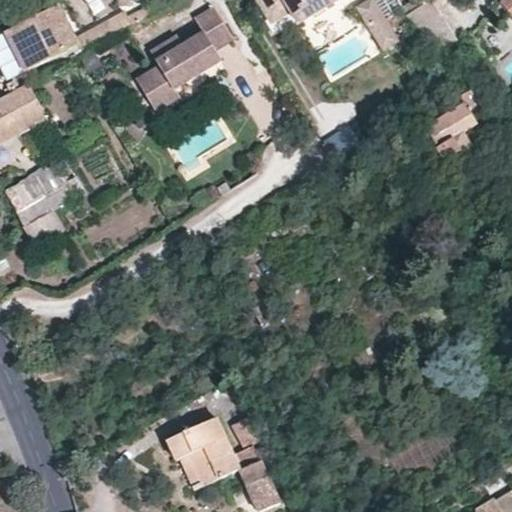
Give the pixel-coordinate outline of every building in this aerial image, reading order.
[(134,26),(164,10),(158,0),(129,16),(134,26)] [(335,0),(255,0),(264,13),(283,1),(290,12),(297,24),(335,0)] [(400,42),(374,0),(368,0),(356,8),(383,52),(400,42)] [(446,22),(432,0),(407,16),(439,64),(457,47),(461,45),(446,22)] [(511,0),(507,0),(503,4),(511,13),(511,0)] [(290,12),(283,1),(264,13),(270,24),(290,12)] [(223,62),(217,51),(234,41),(212,7),(193,19),(202,34),(180,48),(174,37),(148,53),(159,70),(139,83),(151,102),(172,88),(174,93),(177,91),(202,75),(223,62)] [(13,30),(3,36),(23,74),(58,57),(59,61),(79,51),(81,55),(104,42),(98,30),(87,35),(75,40),(59,8),(13,30)] [(104,42),(134,26),(129,16),(126,10),(96,25),(98,30),(104,42)] [(440,65),(445,73),(472,47),(465,41),(461,45),(457,47),(439,64),(440,65)] [(474,79),(477,87),(486,83),(481,76),(474,79)] [(0,98),(0,146),(23,134),(46,121),(26,85),(0,98)] [(477,87),(460,97),(468,111),(416,141),(433,170),(458,154),(459,156),(470,149),(461,134),(477,125),(473,117),(488,108),(477,87)] [(180,101),(174,93),(172,88),(151,102),(159,114),(180,101)] [(78,197),(54,160),(5,191),(25,222),(41,247),(90,216),(78,197)] [(268,300),(256,279),(245,286),(258,307),(268,300)] [(447,396),(430,370),(407,385),(425,411),(447,396)] [(250,493),(271,484),(255,449),(235,458),(217,422),(187,436),(168,445),(178,467),(181,465),(190,461),(203,489),(241,472),(250,493)] [(195,493),(203,489),(190,461),(181,465),(195,493)] [(262,511),(281,503),(271,484),(250,493),(258,511),(262,511)] [(511,511),(511,493),(498,501),(495,498),(476,509),(476,511),(511,511)]
